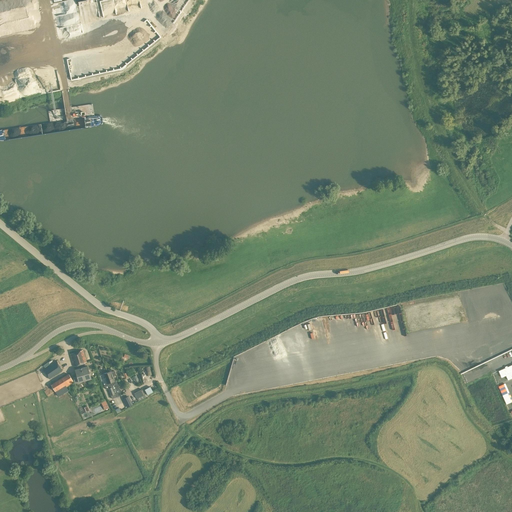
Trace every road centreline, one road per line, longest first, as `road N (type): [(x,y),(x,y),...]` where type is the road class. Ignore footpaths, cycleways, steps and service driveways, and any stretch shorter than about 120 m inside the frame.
road 1 (tertiary): [(157,342),(298,278),(357,270),(463,238),(503,240)]
road 2 (unclassified): [(157,342),(145,324),(99,305),(0,224)]
road 3 (tertiary): [(0,369),(73,325),(157,342)]
